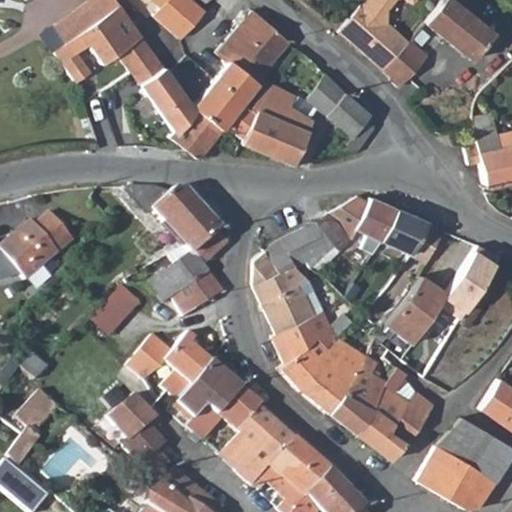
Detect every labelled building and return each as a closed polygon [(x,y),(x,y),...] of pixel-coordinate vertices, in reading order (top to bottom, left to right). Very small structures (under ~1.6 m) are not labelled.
[(146,48),(149,44),(118,0),(83,0),(51,23),(86,70),(115,50),(138,82),(159,66),(159,65),(146,48)] [(149,0),(162,10),(155,18),(181,40),(206,12),(192,0),(149,0)] [(357,0),(335,28),(382,68),(406,41),(384,22),(384,4),(387,0),(357,0)] [(449,0),(439,0),(422,22),(470,60),(491,33),(449,0)] [(273,56),(286,41),(251,10),(236,26),(245,34),(273,56)] [(245,34),(236,26),(213,52),(215,54),(220,57),(254,82),(247,91),(254,97),(266,82),(258,76),(273,56),(245,34)] [(397,85),(424,55),(407,40),(406,41),(382,68),(397,85)] [(189,107),(218,129),(222,124),(241,139),(258,100),(254,97),(247,91),(254,82),(220,57),(217,62),(212,58),(207,65),(217,73),(189,107)] [(171,128),(166,135),(195,159),(218,129),(189,107),(159,66),(138,82),(171,128)] [(473,91),(480,82),(464,68),(457,78),(473,91)] [(367,114),(323,73),(322,73),(306,97),(316,107),(349,136),(367,114)] [(291,165),(311,120),(309,119),(288,107),(294,96),(266,82),(254,97),(258,100),(241,139),(239,143),(290,165),(291,165)] [(288,107),(309,119),(316,107),(306,97),(297,89),(294,96),(288,107)] [(370,128),(367,114),(349,136),(343,143),(354,151),(370,128)] [(511,143),(498,147),(493,122),(471,126),(474,143),(478,161),(483,188),(511,180),(511,143)] [(478,161),(474,143),(463,145),(467,163),(478,161)] [(124,187),(123,191),(146,212),(150,208),(190,253),(215,230),(217,229),(182,190),(170,188),(166,193),(151,187),(124,187)] [(356,195),(324,215),(315,223),(332,245),(338,252),(352,238),(350,237),(354,229),(387,244),(408,254),(412,248),(425,222),(368,197),(366,200),(356,195)] [(0,250),(24,279),(69,239),(46,212),(32,224),(28,219),(0,242),(0,250)] [(315,223),(279,239),(291,266),(303,260),(308,267),(332,245),(315,223)] [(190,253),(166,269),(163,272),(179,289),(205,272),(200,265),(224,244),(225,240),(215,230),(190,253)] [(279,239),(264,251),(277,273),(291,266),(279,239)] [(387,244),(382,253),(403,263),(403,262),(404,260),(406,258),(408,254),(387,244)] [(311,315),(300,294),(309,289),(304,278),(286,290),(277,273),(264,251),(250,261),(250,284),(273,333),(269,335),(281,363),(314,337),(323,348),(337,334),(338,335),(350,323),(340,314),(331,322),(327,324),(320,310),(311,315)] [(162,263),(157,266),(160,270),(163,272),(166,269),(162,263)] [(451,306),(472,273),(461,265),(443,293),(439,299),(451,306)] [(286,290),(304,278),(291,266),(277,273),(286,290)] [(142,284),(160,302),(179,289),(163,272),(160,270),(142,284)] [(160,302),(174,322),(220,291),(205,272),(179,289),(160,302)] [(420,327),(439,299),(443,293),(419,276),(406,294),(391,314),(377,331),(377,332),(386,338),(391,331),(408,344),(410,342),(420,327)] [(120,283),(89,317),(107,334),(139,300),(120,283)] [(309,289),(300,294),(311,315),(320,310),(309,289)] [(466,328),(478,310),(470,305),(459,323),(466,328)] [(418,348),(428,333),(420,327),(410,342),(418,348)] [(173,401),(207,361),(186,344),(191,338),(183,331),(168,349),(149,334),(123,364),(140,379),(153,371),(162,361),(172,370),(157,385),(173,401)] [(338,335),(337,334),(323,348),(314,337),(281,363),(278,367),(297,387),(298,388),(299,389),(317,365),(327,371),(347,343),(338,335)] [(324,411),(325,411),(364,356),(347,343),(327,371),(317,365),(299,389),(324,411)] [(45,366),(22,347),(11,359),(17,366),(19,368),(33,379),(45,366)] [(367,411),(383,382),(369,373),(375,364),(364,356),(325,411),(324,411),(321,416),(350,435),(352,433),(367,411)] [(202,404),(214,390),(226,401),(238,388),(207,361),(173,401),(190,418),(202,404)] [(383,382),(367,411),(352,433),(386,460),(402,440),(387,428),(411,391),(401,373),(392,367),(383,382)] [(511,389),(496,379),(476,408),(511,432),(511,389)] [(237,433),(235,430),(255,408),(257,405),(238,388),(226,401),(214,414),(220,419),(202,440),(218,455),(237,433)] [(214,414),(226,401),(214,390),(202,404),(214,414)] [(404,442),(430,406),(411,391),(387,428),(402,440),(404,442)] [(105,415),(125,439),(145,422),(146,422),(151,418),(132,394),(105,415)] [(266,464),(289,437),(260,412),(255,408),(235,430),(237,433),(218,455),(249,484),(256,476),(267,464),(266,464)] [(459,418),(432,447),(462,464),(483,432),(459,418)] [(146,422),(145,422),(125,439),(120,444),(146,473),(158,471),(168,461),(157,449),(163,443),(146,422)] [(5,454),(15,462),(36,435),(25,427),(22,432),(5,454)] [(508,452),(508,447),(483,432),(462,464),(490,481),(508,452)] [(267,464),(301,496),(325,469),(289,437),(266,464),(267,464)] [(472,508),(490,481),(462,464),(432,447),(413,480),(461,508),(472,508)] [(5,454),(0,461),(0,482),(32,509),(48,490),(5,454)] [(278,511),(289,511),(301,496),(267,464),(256,476),(280,497),(273,506),(278,511)] [(140,505),(136,511),(216,511),(220,507),(188,483),(183,488),(177,482),(182,477),(172,466),(155,483),(140,505)] [(365,511),(325,469),(301,496),(289,511),(314,511),(317,509),(319,511),(365,511)] [(183,488),(188,483),(182,477),(177,482),(183,488)]
